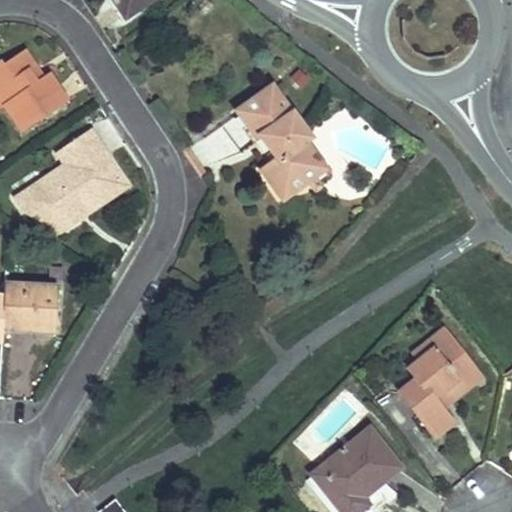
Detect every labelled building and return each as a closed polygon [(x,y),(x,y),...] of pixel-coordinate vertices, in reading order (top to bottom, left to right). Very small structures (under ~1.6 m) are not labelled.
[(153,0),(112,0),(124,19),(153,0)] [(68,101),(50,73),(44,77),(33,84),(32,84),(25,73),(37,66),(26,50),(4,66),(0,61),(0,97),(5,105),(6,107),(22,131),(68,101)] [(33,84),(44,77),(37,66),(25,73),(32,84),(33,84)] [(305,141),(310,137),(293,112),(291,114),(272,87),(237,112),(248,128),(252,125),(270,151),(276,159),(276,160),(262,169),(274,188),(282,199),(299,187),(309,180),(315,176),(311,169),(320,162),(305,141)] [(92,129),(58,152),(67,164),(17,197),(26,210),(62,231),(79,219),(75,213),(79,205),(124,176),(92,129)] [(325,170),(320,162),(311,169),(315,176),(325,170)] [(75,213),(79,219),(130,185),(124,176),(79,205),(75,213)] [(322,186),(315,176),(309,180),(314,187),(316,190),(322,186)] [(55,330),(58,285),(5,282),(4,294),(2,326),(55,330)] [(55,330),(2,326),(2,331),(55,335),(55,330)] [(453,342),(443,330),(413,354),(419,362),(434,350),(438,354),(453,342)] [(447,396),(477,372),(453,342),(438,354),(434,350),(419,362),(409,369),(418,380),(401,394),(436,438),(454,423),(443,410),(442,409),(434,400),(444,392),(447,396)] [(443,410),(482,378),(477,372),(447,396),(444,392),(434,400),(442,409),(443,410)] [(384,480),(401,468),(371,429),(329,463),(334,470),(335,471),(319,483),(341,511),(361,511),(369,506),(362,497),(384,480)] [(319,483),(335,471),(334,470),(329,463),(313,475),(319,483)] [(124,511),(116,501),(100,511),(124,511)]
